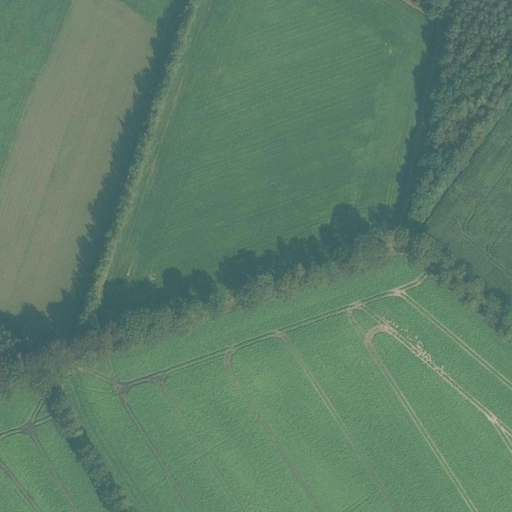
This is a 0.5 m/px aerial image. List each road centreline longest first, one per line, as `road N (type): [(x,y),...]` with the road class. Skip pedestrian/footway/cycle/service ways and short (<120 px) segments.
road 1 (track): [(128,511),(66,407),(54,366),(398,249),(454,0)]
road 2 (track): [(398,249),(443,273),(511,332)]
